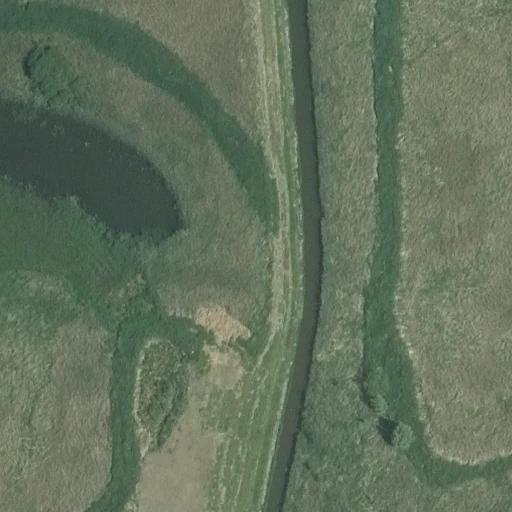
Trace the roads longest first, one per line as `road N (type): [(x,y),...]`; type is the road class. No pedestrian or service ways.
road 1 (track): [(511,464),(439,475),(418,448),(382,366),(376,314),(387,223),(388,0)]
road 2 (track): [(237,511),(283,311),(268,0)]
road 3 (track): [(283,200),(176,86),(113,40),(0,15)]
road 4 (track): [(270,388),(205,345),(160,330),(135,332),(118,362),(123,474),(105,511)]
